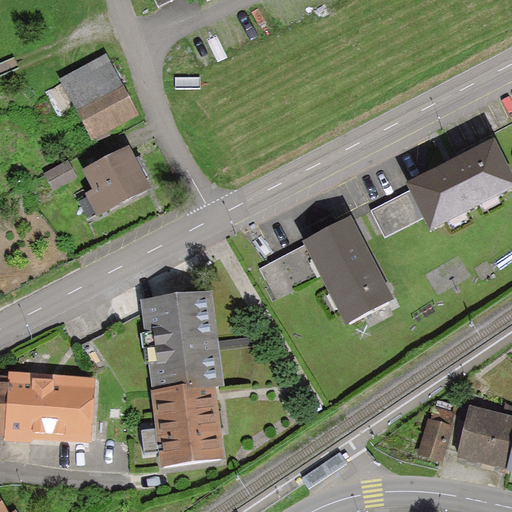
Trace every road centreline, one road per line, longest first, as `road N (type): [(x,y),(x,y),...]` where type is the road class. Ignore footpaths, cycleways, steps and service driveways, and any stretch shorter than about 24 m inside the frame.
road 1 (tertiary): [(511,65),(211,220)]
road 2 (residential): [(211,220),(154,108),(118,0)]
road 3 (tertiary): [(211,220),(0,329)]
road 4 (residential): [(511,508),(409,490),(312,511)]
road 5 (track): [(124,17),(0,76)]
